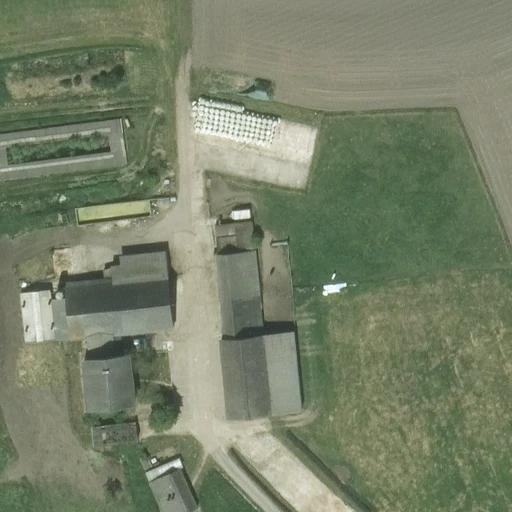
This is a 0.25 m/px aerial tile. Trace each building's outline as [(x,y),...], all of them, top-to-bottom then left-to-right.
[(0,179),(127,165),(122,120),(80,125),(82,147),(95,146),(96,153),(0,164),(0,179)] [(77,205),(77,222),(152,219),(151,201),(77,205)] [(112,263),(113,268),(114,280),(169,275),(166,249),(121,253),(121,262),(112,263)] [(254,251),(218,255),(224,310),(260,306),(254,251)] [(113,268),(105,271),(106,281),(67,285),(72,338),(91,336),(93,358),(114,356),(112,334),(174,328),(169,275),(114,280),(113,268)] [(51,290),(22,293),(27,342),(56,339),(51,290)] [(260,306),(224,310),(226,338),(262,335),(260,306)] [(294,332),(262,335),(270,415),(302,412),(294,332)] [(226,338),(222,339),(230,418),(270,415),(262,335),(226,338)] [(93,358),(85,359),(90,409),(135,405),(129,354),(114,356),(93,358)] [(180,470),(163,477),(178,511),(188,511),(197,508),(180,470)]
